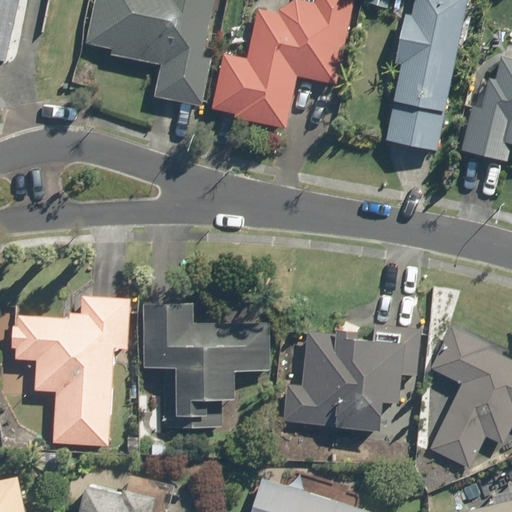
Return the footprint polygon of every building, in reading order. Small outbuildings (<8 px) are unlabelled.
[(0,0),(0,61),(7,63),(19,0),(0,0)] [(90,0),(83,42),(111,47),(109,57),(157,64),(153,92),(204,100),(220,0),(90,0)] [(356,0),(257,0),(246,56),(224,51),(212,111),(283,127),(294,74),(339,84),(356,0)] [(440,148),(465,0),(407,0),(384,139),(440,148)] [(509,145),(511,145),(511,42),(509,56),(501,55),(497,75),(486,73),(480,107),(468,105),(460,148),(507,156),(509,145)] [(54,442),(109,444),(113,348),(127,348),(129,297),(83,295),(83,310),(67,309),(67,317),(11,315),(9,356),(36,357),(35,388),(56,389),(54,442)] [(173,364),(172,412),(207,413),(208,395),(234,396),(235,367),(267,368),(269,321),(193,318),(194,303),(147,301),(145,363),(173,364)] [(468,468),(484,436),(501,444),(511,423),(511,355),(448,324),(427,365),(461,382),(428,448),(468,468)] [(287,384),(285,425),(377,430),(379,398),(398,399),(400,373),(419,374),(422,329),(377,326),(376,339),(308,335),(305,385),(287,384)] [(0,477),(0,511),(24,511),(16,473),(0,477)] [(81,481),(75,511),(157,511),(164,480),(129,474),(125,490),(81,481)] [(376,511),(264,475),(251,511),(376,511)] [(511,511),(511,498),(468,509),(468,511),(511,511)]
